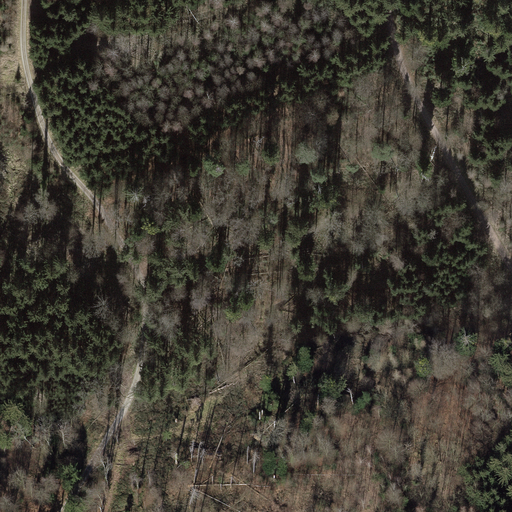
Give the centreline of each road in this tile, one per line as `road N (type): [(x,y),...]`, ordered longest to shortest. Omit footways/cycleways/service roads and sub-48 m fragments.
road 1 (track): [(22,0),(22,44),(52,153),(139,277),(146,333),(130,395),(61,511)]
road 2 (track): [(385,0),(406,78),(511,267)]
